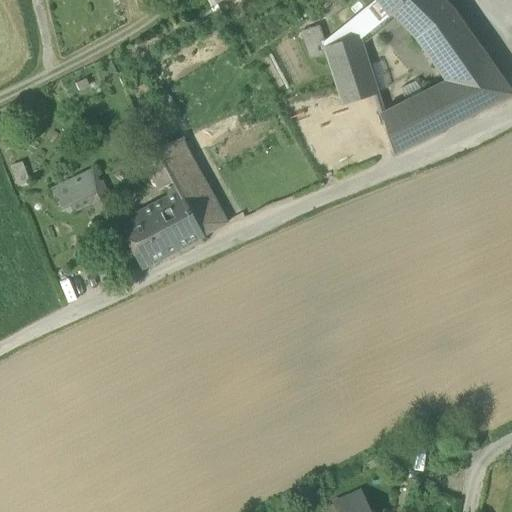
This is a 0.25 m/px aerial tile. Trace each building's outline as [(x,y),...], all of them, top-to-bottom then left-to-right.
[(204,0),(208,9),(218,3),(223,0),(204,0)] [(385,19),(390,15),(378,0),(373,5),(385,19)] [(377,0),(378,0),(390,15),(391,14),(395,18),(397,17),(391,11),(404,0),(377,0)] [(445,81),(441,83),(460,122),(511,95),(511,92),(454,11),(443,0),(404,0),(391,11),(397,17),(395,18),(416,39),(445,81)] [(373,5),(352,22),(363,36),(385,19),(373,5)] [(361,45),(395,18),(391,14),(390,15),(385,19),(363,36),(359,39),(361,45)] [(352,22),(324,45),(327,54),(343,101),(375,92),(373,85),(362,51),(361,45),(359,39),(363,36),(352,22)] [(311,59),(327,54),(324,45),(319,26),(303,31),(311,59)] [(374,47),(362,51),(373,85),(385,81),(374,47)] [(447,128),(460,122),(441,83),(428,90),(447,128)] [(394,155),(447,128),(428,90),(382,113),(380,113),(394,155)] [(156,149),(167,170),(193,157),(184,138),(156,149)] [(167,170),(156,149),(155,146),(139,154),(159,194),(175,185),(167,170)] [(225,224),(193,157),(167,170),(175,185),(178,191),(203,236),(225,224)] [(22,162),(10,167),(18,189),(30,184),(22,162)] [(90,192),(101,186),(92,169),(50,191),(61,211),(68,207),(73,215),(96,204),(90,192)] [(152,197),(155,202),(178,191),(175,185),(159,194),(152,197)] [(96,204),(98,209),(110,203),(101,186),(90,192),(96,204)] [(151,205),(152,206),(168,240),(173,238),(178,249),(203,236),(178,191),(155,202),(151,205)] [(143,266),(178,249),(173,238),(168,240),(152,206),(121,221),(143,266)] [(338,511),(369,511),(360,493),(335,504),(338,511)]
